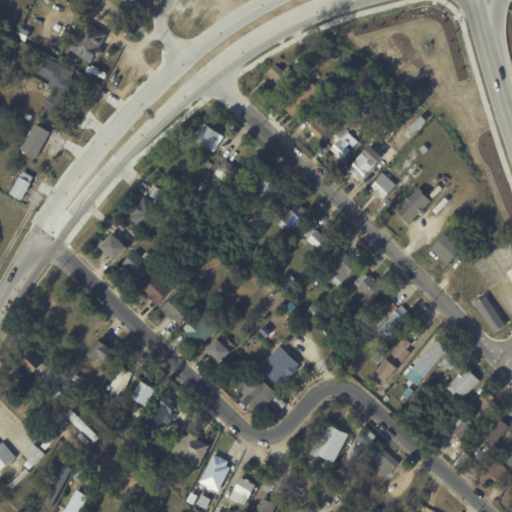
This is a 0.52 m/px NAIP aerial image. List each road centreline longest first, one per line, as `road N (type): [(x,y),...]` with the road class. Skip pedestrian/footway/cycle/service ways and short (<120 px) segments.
road 1 (residential): [(210,77),(511,370)]
road 2 (residential): [(254,438),(273,439),(326,392),(345,386),(493,511)]
road 3 (residential): [(46,236),(254,438)]
road 4 (secondary): [(185,52),(91,155),(50,214),(46,236)]
road 5 (secondary): [(46,236),(62,232),(210,77)]
road 6 (secondary): [(256,44),(287,23),(375,0)]
